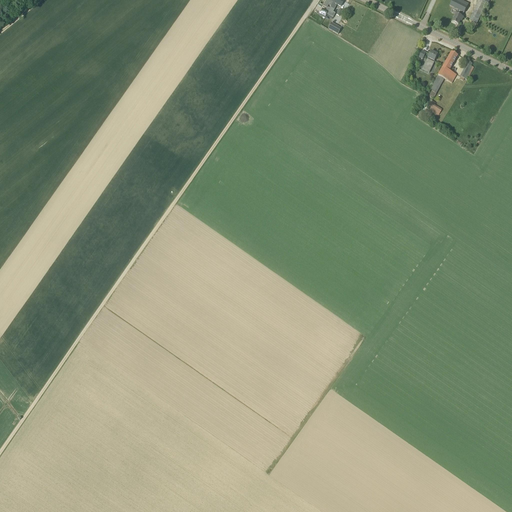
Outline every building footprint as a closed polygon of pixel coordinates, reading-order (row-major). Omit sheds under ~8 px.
[(333,3),(334,0),(326,0),(323,6),(328,9),(329,5),(331,6),(333,3)] [(333,3),(331,6),(330,8),(329,11),(333,13),(337,5),(341,7),(344,1),(341,0),(334,0),(333,3)] [(452,0),(450,6),(458,10),(456,14),(452,22),(458,25),(460,21),(461,22),(463,18),(464,17),(462,16),(464,13),(468,5),(456,0),(452,0)] [(489,0),(479,0),(469,21),(477,24),(487,3),(488,3),(489,0)] [(338,35),(341,30),(332,24),(328,29),(338,35)] [(431,52),(426,62),(422,70),(428,74),(437,55),(431,52)] [(452,52),(443,68),(438,76),(444,80),(452,84),(456,75),(449,71),(458,56),(452,52)] [(468,61),(460,77),(461,77),(460,80),(463,82),(464,79),(467,81),(474,68),(471,66),(472,64),(468,61)] [(444,80),(438,76),(430,91),(431,92),(429,95),(434,98),(444,80)] [(434,104),(430,110),(438,116),(442,110),(434,104)]
